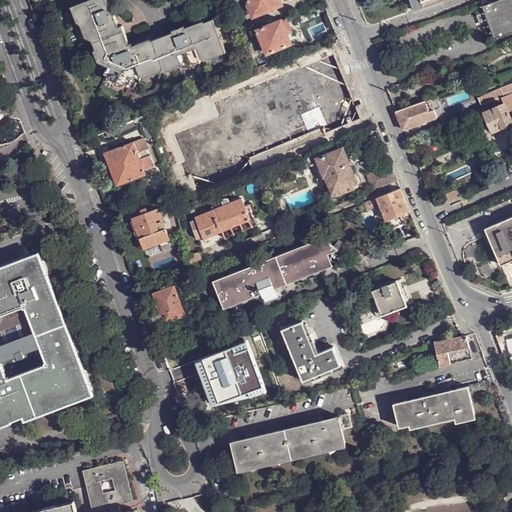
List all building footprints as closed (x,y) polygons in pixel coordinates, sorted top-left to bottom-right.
[(203,58),(227,49),(215,18),(207,21),(206,19),(187,27),(186,25),(174,30),(175,32),(153,41),(152,38),(135,45),(134,42),(131,44),(124,25),(121,26),(113,6),(112,7),(108,0),(90,0),(76,6),(82,23),(85,23),(91,38),(94,39),(98,49),(103,60),(110,63),(109,66),(106,73),(108,74),(129,84),(133,82),(134,78),(141,81),(143,76),(163,68),(163,71),(182,63),(181,66),(184,65),(185,65),(203,58)] [(231,0),(237,13),(244,11),(239,0),(231,0)] [(249,0),(252,5),(250,6),(254,16),(281,4),(281,2),(282,2),(282,0),(249,0)] [(409,0),(414,11),(444,0),(409,0)] [(511,0),(492,0),(482,4),(494,36),(511,29),(511,0)] [(82,23),(76,6),(73,7),(79,22),(82,23)] [(283,20),(283,19),(259,29),(268,53),(292,43),(288,33),(283,20)] [(287,19),(283,20),(288,33),(292,31),(287,19)] [(85,23),(82,23),(88,37),(91,38),(85,23)] [(256,39),(248,42),(254,58),(262,55),(256,39)] [(100,62),(109,66),(110,63),(103,60),(98,49),(95,51),(100,62)] [(228,52),(227,49),(203,58),(207,59),(228,52)] [(202,62),(203,58),(185,65),(189,67),(202,62)] [(147,77),(163,71),(163,68),(143,76),(147,77)] [(122,86),(129,84),(108,74),(111,81),(122,86)] [(280,136),(315,122),(299,82),(229,110),(235,124),(245,149),(269,140),(280,136)] [(508,93),(511,91),(511,86),(510,87),(508,84),(480,95),(483,103),(501,95),(507,93),(508,93)] [(511,106),(511,91),(508,93),(507,93),(501,95),(503,101),(507,109),(511,106)] [(503,101),(501,95),(483,103),(482,104),(485,110),(503,101)] [(430,98),(396,110),(403,128),(437,115),(430,98)] [(511,121),(511,119),(507,109),(503,101),(485,110),(484,110),(485,112),(493,129),(511,121)] [(469,119),(485,112),(484,110),(485,110),(482,104),(466,111),(469,119)] [(235,124),(229,110),(215,115),(221,129),(235,124)] [(421,132),(425,139),(469,119),(466,111),(421,132)] [(146,139),(152,137),(144,114),(137,117),(140,123),(146,139)] [(120,131),(140,123),(137,117),(118,125),(120,131)] [(231,155),(245,149),(235,124),(221,129),(231,155)] [(421,132),(411,136),(415,144),(425,139),(421,132)] [(282,140),(280,136),(269,140),(271,145),(282,140)] [(143,137),(132,141),(138,152),(147,148),(143,137)] [(285,147),(282,140),(271,145),(274,152),(285,147)] [(138,152),(132,141),(109,150),(107,150),(108,151),(112,160),(123,182),(146,170),(138,152)] [(332,152),(331,148),(308,156),(312,165),(320,161),(319,157),(332,152)] [(343,148),(332,152),(319,157),(320,161),(326,174),(327,174),(331,183),(343,179),(344,179),(347,181),(353,179),(354,176),(353,175),(354,174),(351,164),(346,155),(343,148)] [(351,153),(346,155),(351,164),(355,162),(351,153)] [(312,165),(308,156),(283,167),(287,175),(312,165)] [(398,180),(394,172),(379,178),(382,186),(398,180)] [(410,209),(401,187),(377,197),(387,218),(391,227),(407,221),(403,211),(410,209)] [(251,219),(245,204),(243,197),(196,216),(197,218),(201,228),(204,237),(223,230),(251,219)] [(380,204),(377,197),(364,202),(367,209),(380,204)] [(253,202),(245,204),(251,219),(254,226),(258,224),(255,217),(258,216),(253,202)] [(158,206),(148,211),(133,216),(144,248),(170,238),(158,206)] [(511,213),(486,225),(488,229),(479,233),(491,262),(500,258),(501,262),(511,257),(511,213)] [(201,228),(197,218),(190,221),(194,231),(201,228)] [(254,226),(251,219),(223,230),(226,238),(255,227),(254,226)] [(226,238),(223,230),(204,237),(208,245),(226,238)] [(320,236),(223,275),(235,304),(260,294),(332,265),(327,252),(337,249),(320,236)] [(191,272),(194,270),(195,269),(204,266),(200,251),(190,254),(186,255),(191,272)] [(0,267),(0,314),(0,315),(26,305),(49,364),(22,373),(38,416),(95,395),(40,252),(0,267)] [(223,275),(211,281),(222,309),(234,304),(223,275)] [(356,277),(346,281),(348,287),(358,283),(356,277)] [(373,289),(377,298),(382,310),(383,311),(384,312),(386,312),(388,311),(398,308),(407,304),(405,299),(397,280),(389,282),(376,287),(373,289)] [(163,286),(154,289),(157,296),(155,297),(161,312),(163,311),(166,319),(187,310),(186,308),(184,304),(180,294),(175,281),(167,284),(163,286)] [(275,296),(273,289),(260,294),(262,302),(275,296)] [(382,310),(377,298),(372,300),(377,314),(379,317),(383,319),(399,313),(398,308),(388,311),(386,312),(384,312),(383,311),(382,310)] [(361,301),(352,305),(358,319),(367,315),(361,301)] [(0,314),(0,315),(0,314),(0,426),(12,422),(12,420),(23,417),(25,420),(38,416),(22,373),(10,378),(8,377),(5,376),(0,362),(0,314)] [(343,365),(335,345),(318,352),(314,343),(317,341),(312,329),(308,330),(305,320),(283,328),(305,380),(313,377),(314,379),(328,373),(327,371),(343,365)] [(202,338),(208,336),(206,328),(199,329),(202,338)] [(468,336),(463,337),(436,343),(439,359),(441,366),(452,364),(450,354),(449,351),(468,347),(470,347),(468,336)] [(264,383),(248,338),(197,356),(209,392),(217,389),(221,401),(252,394),(251,389),(264,383)] [(439,359),(436,343),(435,341),(427,343),(431,361),(439,359)] [(419,393),(421,398),(452,391),(451,387),(449,378),(446,378),(440,381),(436,384),(433,389),(419,393)] [(251,389),(252,394),(267,390),(264,383),(251,389)] [(452,391),(421,398),(394,404),(399,428),(409,425),(410,429),(455,419),(456,424),(475,420),(469,388),(452,391)] [(217,389),(209,392),(213,403),(221,401),(217,389)] [(350,415),(341,417),(344,429),(353,427),(350,415)] [(341,417),(233,440),(240,469),(348,446),(344,429),(341,417)] [(94,509),(120,502),(134,498),(124,459),(84,469),(94,509)] [(78,511),(76,500),(24,511),(78,511)] [(118,511),(122,511),(120,502),(94,509),(94,511),(118,511)]
